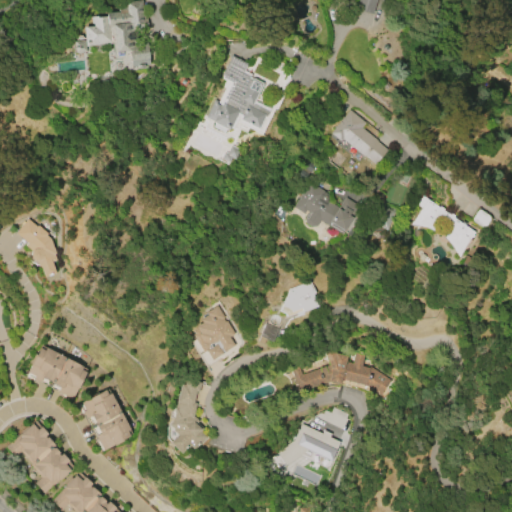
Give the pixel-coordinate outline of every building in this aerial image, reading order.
[(126,2),(141,0),(144,19),(146,18),(147,28),(135,29),(137,43),(148,42),(150,65),(131,67),(130,64),(127,65),(126,55),(129,54),(129,51),(116,52),(114,41),(110,42),(106,13),(119,12),(119,9),(126,8),(126,2)] [(373,0),(369,15),(352,10),(354,0),(373,0)] [(109,43),(85,46),(83,28),(93,26),(93,24),(91,24),(90,17),(96,16),(97,17),(106,16),(109,43)] [(85,52),(73,53),(72,42),(84,41),(85,52)] [(231,56),(247,65),(243,73),(263,83),(253,104),(268,111),(257,133),(239,124),(240,120),(238,119),(232,131),(204,117),(213,99),(216,101),(215,103),(220,105),(231,83),(220,77),(231,56)] [(337,142),(328,134),(337,123),(336,123),(347,110),(363,123),(360,128),(376,141),(375,142),(384,149),(371,164),(361,155),(360,156),(339,139),(337,142)] [(303,214),(292,207),(308,182),(330,196),(326,202),(337,209),(345,197),(360,206),(341,236),(319,222),(316,227),(310,228),(304,224),(303,219),(306,213),(304,212),(303,214)] [(452,259),(451,256),(450,254),(449,251),(447,248),(446,246),(443,243),(441,240),(439,238),(440,237),(431,230),(430,232),(429,232),(427,231),(425,230),(422,229),(418,228),(416,227),(413,226),(410,226),(407,225),(406,225),(417,209),(413,206),(417,196),(435,208),(435,207),(439,210),(438,211),(444,215),(445,213),(449,217),(448,218),(456,224),(457,222),(460,224),(459,226),(469,233),(467,236),(468,236),(467,238),(466,238),(464,241),(465,242),(459,250),(452,259)] [(465,221),(472,210),(482,216),(483,217),(483,218),(484,219),(484,220),(484,221),(483,222),(480,227),(479,228),(478,228),(477,228),(476,228),(474,227),(465,221)] [(54,260),(50,262),(54,272),(43,276),(39,266),(37,267),(34,261),(32,260),(30,259),(29,256),(29,253),(30,251),(23,245),(25,243),(14,233),(26,219),(35,227),(36,226),(46,234),(45,236),(49,239),(51,246),(53,253),(54,260)] [(300,311),(299,308),(283,314),(277,311),(287,289),(309,281),(314,294),(311,295),(315,306),(300,311)] [(191,335),(193,334),(191,332),(196,329),(195,327),(201,323),(199,320),(206,316),(204,313),(216,305),(237,338),(237,340),(234,345),(208,361),(191,335)] [(70,400),(56,392),(58,388),(40,378),(37,382),(31,379),(33,377),(23,372),(30,360),(37,348),(42,351),(44,347),(81,368),(80,370),(85,373),(70,400)] [(344,381),(343,386),(332,383),(303,393),(294,369),(302,367),(305,375),(331,366),(328,356),(336,353),(340,355),(350,357),(348,362),(356,365),(359,354),(369,357),(365,367),(373,370),(374,367),(394,381),(384,395),(369,387),(344,381)] [(187,416),(192,420),(190,422),(197,428),(193,432),(199,437),(186,450),(181,445),(173,453),(163,443),(171,435),(161,425),(166,420),(169,409),(171,408),(173,402),(171,401),(177,382),(180,383),(182,378),(198,383),(195,392),(192,391),(189,402),(191,403),(187,416)] [(92,436),(97,434),(87,416),(82,418),(79,412),(83,411),(81,408),(78,404),(104,390),(106,395),(109,394),(130,434),(120,439),(121,441),(112,446),(111,445),(100,451),(92,436)] [(32,483),(38,477),(28,465),(29,464),(18,451),(12,456),(3,446),(16,436),(15,435),(29,423),(34,430),(37,427),(44,434),(41,436),(43,438),(44,437),(51,446),(50,448),(51,448),(55,453),(54,454),(56,455),(58,453),(70,468),(64,473),(65,474),(58,480),(57,479),(40,493),(32,483)] [(327,469),(339,442),(331,439),(329,436),(300,424),(293,441),(274,452),(275,455),(265,461),(276,479),(280,477),(284,466),(300,457),(305,459),(307,461),(327,469)] [(73,511),(65,504),(59,511),(49,501),(60,489),(59,488),(71,475),(77,480),(80,476),(89,485),(88,486),(97,495),(96,497),(103,503),(104,501),(112,509),(109,511),(73,511)]
